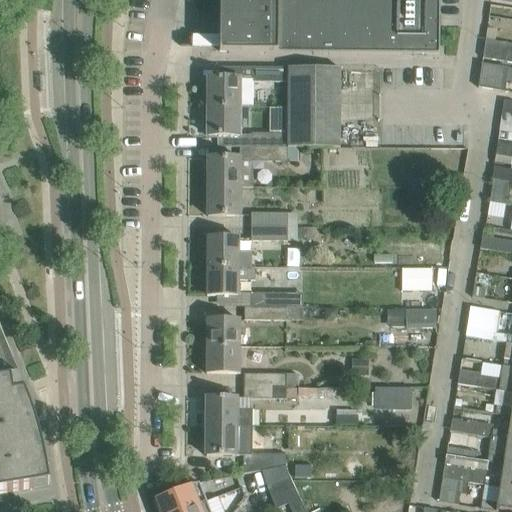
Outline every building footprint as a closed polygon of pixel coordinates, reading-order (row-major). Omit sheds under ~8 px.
[(219,54),(439,56),(439,0),(219,0),(219,27),(219,52),(219,54)] [(511,9),(490,6),(488,19),(511,22),(511,9)] [(482,59),(511,63),(511,46),(485,42),(482,59)] [(503,68),(481,65),(478,89),(500,92),(503,68)] [(286,83),(286,69),(219,68),(219,79),(208,79),(207,108),(241,108),(241,109),(252,109),(252,83),(286,83)] [(339,149),(340,89),(340,69),(286,69),(286,83),(286,135),(286,148),(297,149),(339,149)] [(241,138),(241,109),(241,108),(207,108),(207,137),(241,138)] [(511,134),(511,113),(502,111),(499,133),(511,134)] [(250,135),(250,148),(286,148),(286,135),(250,135)] [(511,146),(509,146),(497,144),(495,157),(510,159),(511,159),(511,146)] [(296,163),(297,149),(286,148),(250,148),(250,160),(252,160),(252,163),(296,163)] [(252,189),(252,163),(252,160),(250,160),(240,160),(240,159),(207,159),(207,188),(239,188),(239,189),(252,189)] [(511,171),(493,168),(491,180),(510,183),(511,183),(511,171)] [(507,206),(510,183),(491,180),(488,203),(502,205),(507,206)] [(239,217),(239,189),(239,188),(207,188),(207,217),(239,217)] [(287,229),(287,215),(252,214),(251,229),(287,229)] [(286,243),(287,229),(251,229),(251,243),(286,243)] [(511,242),(481,238),(479,250),(490,252),(511,255),(511,242)] [(239,268),(239,239),(207,239),(207,268),(239,268)] [(254,268),(239,268),(207,268),(206,297),(237,298),(237,283),(254,283),(254,268)] [(285,308),(286,295),(250,294),(250,308),(285,308)] [(285,322),(285,308),(250,308),(244,308),(243,321),(285,322)] [(496,334),(499,313),(470,309),(465,338),(494,343),(496,334)] [(436,312),(406,311),(390,311),(390,328),(406,328),(406,330),(436,330),(436,312)] [(240,321),(226,321),(206,321),(206,348),(240,348),(240,321)] [(0,496),(33,491),(33,490),(48,487),(47,480),(48,480),(47,474),(43,457),(39,439),(35,426),(30,411),(0,334),(0,496)] [(240,375),(240,348),(206,348),(206,375),(240,375)] [(511,360),(504,359),(502,368),(511,369),(511,360)] [(352,377),(369,377),(369,360),(352,360),(352,377)] [(511,369),(502,368),(501,378),(500,383),(499,392),(511,394),(511,369)] [(500,383),(501,378),(460,372),(457,385),(468,387),(499,392),(500,383)] [(285,389),(285,376),(243,375),(243,388),(285,389)] [(285,401),(285,389),(243,388),(243,401),(285,401)] [(298,389),(298,397),(314,397),(315,389),(298,389)] [(315,389),(314,397),(342,397),(342,389),(315,389)] [(343,389),(343,399),(356,399),(356,389),(343,389)] [(374,389),(374,411),(409,412),(409,390),(374,389)] [(235,399),(225,399),(205,399),(205,428),(235,428),(251,428),(252,411),(235,411),(235,399)] [(511,413),(511,407),(511,409),(496,407),(495,415),(495,416),(510,418),(511,414),(511,413)] [(511,438),(511,413),(511,414),(510,418),(508,433),(493,431),(491,439),(507,442),(507,437),(511,438)] [(335,416),(334,425),(357,425),(357,416),(335,416)] [(493,425),(451,418),(449,433),(475,437),(491,439),(493,431),(493,425)] [(235,457),(235,428),(205,428),(205,457),(235,457)] [(472,452),(475,437),(449,433),(445,456),(483,462),(484,453),(472,452)] [(511,462),(511,438),(507,437),(507,442),(491,439),(489,454),(487,463),(503,465),(504,461),(511,462)] [(485,478),(487,463),(483,462),(445,456),(441,480),(467,484),(484,487),(485,478)] [(242,475),(272,470),(272,458),(242,457),(242,475)] [(511,486),(511,462),(504,461),(503,465),(501,480),(485,478),(484,487),(499,489),(500,485),(511,486)] [(310,466),(294,466),(294,478),(310,478),(310,466)] [(294,490),(289,479),(266,488),(271,499),(294,490)] [(465,496),(467,484),(441,480),(438,503),(457,506),(459,495),(465,496)] [(154,500),(158,511),(181,511),(206,502),(199,484),(190,485),(190,486),(154,500)] [(511,511),(511,486),(500,485),(499,489),(497,504),(481,502),(480,510),(480,511),(488,511),(498,511),(498,510),(511,511)] [(299,500),(294,490),(271,499),(275,510),(287,505),(299,500)] [(305,511),(299,500),(287,505),(290,511),(305,511)] [(209,511),(206,502),(181,511),(209,511)]
